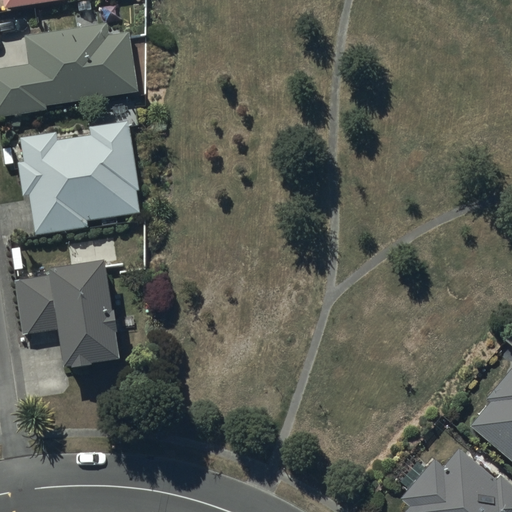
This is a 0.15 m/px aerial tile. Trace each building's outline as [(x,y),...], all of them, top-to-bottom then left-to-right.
[(3,0),(6,16),(66,8),(65,0),(3,0)] [(107,28),(27,41),(32,68),(0,73),(0,120),(49,113),(48,109),(139,94),(130,37),(109,40),(107,28)] [(58,137),(24,142),(27,165),(19,166),(24,201),(30,200),(36,240),(92,232),(91,225),(146,217),(132,124),(93,130),(94,139),(59,144),(58,137)] [(109,269),(16,283),(24,338),(59,333),(66,376),(123,368),(109,269)] [(493,405),(471,429),(511,464),(511,337),(507,344),(511,347),(511,372),(488,400),(493,405)] [(413,509),(410,511),(511,511),(511,485),(503,478),(500,483),(463,451),(447,470),(438,462),(405,501),(413,509)]
